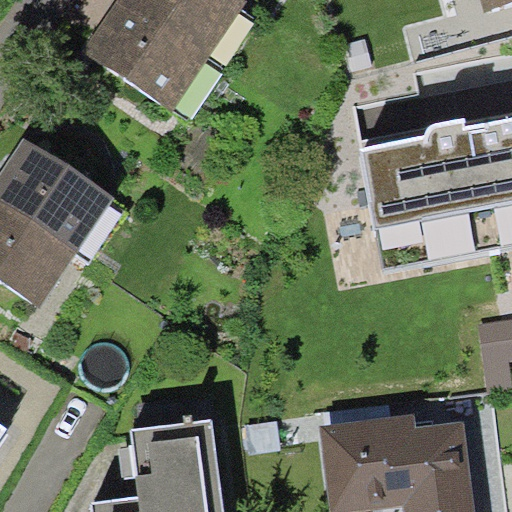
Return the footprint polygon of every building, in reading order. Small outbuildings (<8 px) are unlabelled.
[(173,111),(211,55),(127,0),(118,0),(107,17),(84,52),(173,111)] [(247,0),(246,0),(127,0),(211,55),(247,0)] [(511,0),(482,0),(486,10),(511,3),(511,0)] [(511,117),(466,126),(465,118),(435,124),(431,126),(428,128),(426,131),(425,135),(361,148),(384,270),(511,245),(511,117)] [(114,197),(25,137),(0,174),(0,199),(78,251),(114,197)] [(0,280),(41,308),(78,251),(0,199),(0,280)] [(511,319),(479,324),(489,392),(511,387),(511,386),(508,361),(511,359),(511,319)] [(415,413),(320,424),(330,511),(349,511),(404,505),(404,511),(475,511),(464,421),(417,426),(415,413)] [(223,511),(212,419),(131,430),(138,496),(91,500),(91,511),(223,511)] [(277,421),(246,426),(250,455),(281,450),(277,421)]
